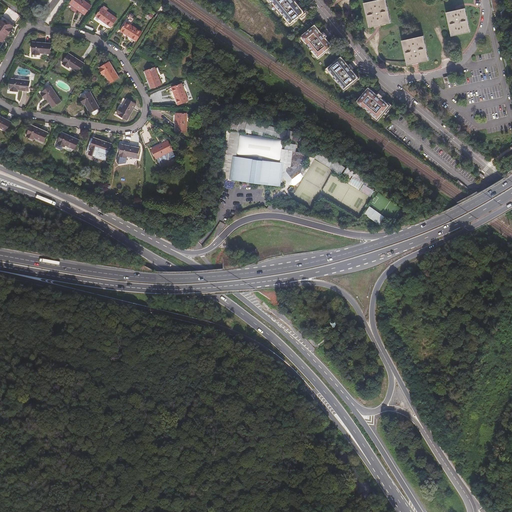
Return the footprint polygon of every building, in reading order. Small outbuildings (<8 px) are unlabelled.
[(84,17),(90,8),(77,0),(74,0),(70,7),(84,17)] [(307,13),(295,0),(269,0),(291,26),(307,13)] [(370,26),(392,21),(386,0),(370,0),(364,1),(370,26)] [(471,29),(466,5),(447,10),(452,34),(471,29)] [(96,19),(111,29),(117,20),(101,10),(96,19)] [(3,19),(1,22),(4,24),(5,22),(14,28),(15,27),(3,19)] [(7,38),(8,38),(13,31),(12,31),(14,28),(5,22),(4,24),(1,22),(0,22),(0,43),(2,40),(1,40),(4,36),(7,38)] [(334,46),(316,24),(301,37),(319,58),(334,46)] [(135,44),(140,35),(125,25),(119,34),(135,44)] [(430,58),(425,33),(403,38),(409,63),(430,58)] [(50,56),(51,45),(32,44),(32,56),(40,56),(40,55),(50,56)] [(84,64),(69,55),(63,65),(69,69),(71,68),(79,73),(84,64)] [(361,77),(342,55),(327,68),(346,90),(361,77)] [(105,75),(110,84),(119,79),(110,63),(99,69),(103,76),(105,75)] [(156,69),(146,73),(152,90),(162,86),(159,77),(156,70),(156,69)] [(152,90),(146,73),(144,73),(150,90),(152,90)] [(29,92),(30,82),(12,80),(11,92),(19,93),(19,91),(29,92)] [(182,86),(172,90),(178,107),(188,103),(185,94),(182,87),(182,86)] [(62,102),(51,87),(41,94),(46,100),(47,99),(53,108),(62,102)] [(391,107),(368,88),(356,103),(379,121),(391,107)] [(178,107),(172,90),(170,90),(173,100),(174,100),(177,107),(178,107)] [(91,113),(100,109),(91,93),(81,98),(84,105),(86,104),(91,113)] [(127,120),(136,104),(127,100),(122,108),(121,108),(117,115),(127,120)] [(187,133),(187,122),(187,116),(187,115),(176,114),(176,132),(187,133)] [(12,123),(0,116),(0,128),(7,132),(12,123)] [(49,134),(32,127),(28,137),(35,141),(36,140),(45,144),(49,134)] [(238,153),(280,157),(283,136),(240,131),(238,153)] [(76,150),(80,141),(63,134),(58,145),(66,148),(67,147),(76,150)] [(108,154),(112,144),(94,138),(91,150),(98,152),(99,151),(108,154)] [(173,151),(169,142),(158,147),(154,148),(152,149),(157,159),(173,151)] [(138,159),(140,148),(122,145),(120,156),(128,158),(129,157),(138,159)] [(287,168),(295,177),(305,168),(307,150),(294,148),(293,162),(288,165),(287,168)] [(175,157),(173,151),(157,159),(159,163),(161,164),(169,160),(171,162),(175,159),(175,157)] [(279,182),(282,159),(237,155),(235,178),(279,182)]
